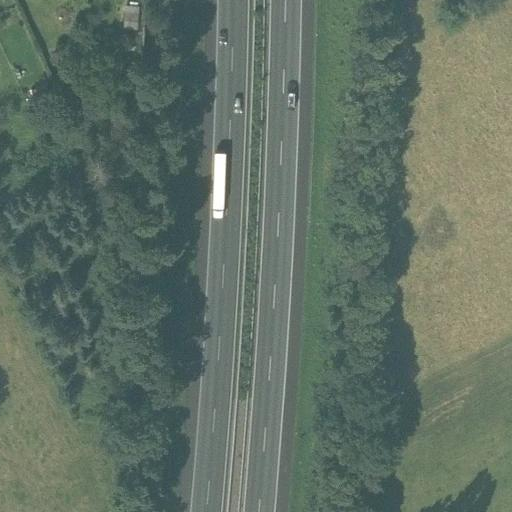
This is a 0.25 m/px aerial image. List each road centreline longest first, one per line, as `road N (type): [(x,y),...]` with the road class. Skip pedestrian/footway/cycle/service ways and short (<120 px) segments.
road 1 (motorway): [(229,0),(224,277),(204,511)]
road 2 (motorway): [(256,511),(275,287),(281,0)]
